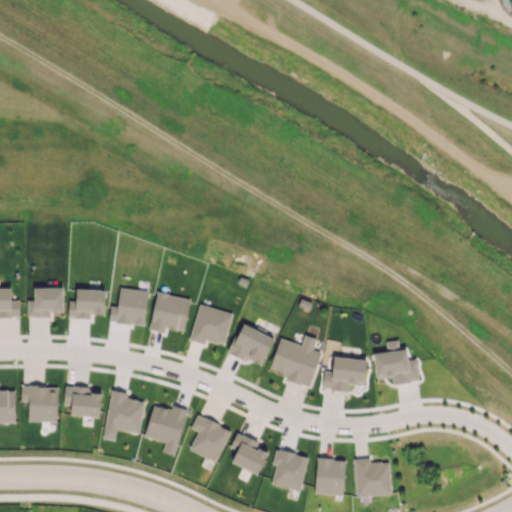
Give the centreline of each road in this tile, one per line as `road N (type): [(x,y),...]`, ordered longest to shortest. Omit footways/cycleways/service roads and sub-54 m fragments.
road 1 (residential): [(0,350),(156,361),(336,425),(431,416),(472,426),(511,456)]
road 2 (track): [(374,260),(0,35)]
road 3 (tertiary): [(0,477),(90,480),(192,511)]
road 4 (track): [(511,373),(374,260)]
road 5 (track): [(511,337),(450,295),(374,260)]
